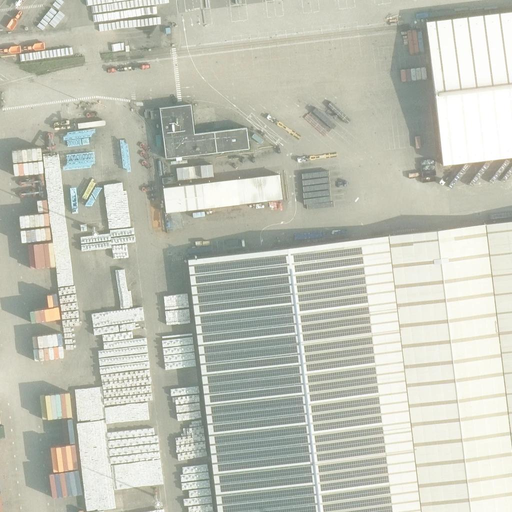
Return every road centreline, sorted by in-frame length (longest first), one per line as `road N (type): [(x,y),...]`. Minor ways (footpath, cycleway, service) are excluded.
road 1 (unknown): [(92,89),(120,363)]
road 2 (unknown): [(41,115),(66,370)]
road 3 (unknown): [(168,362),(185,511)]
road 4 (unknown): [(0,254),(14,377)]
